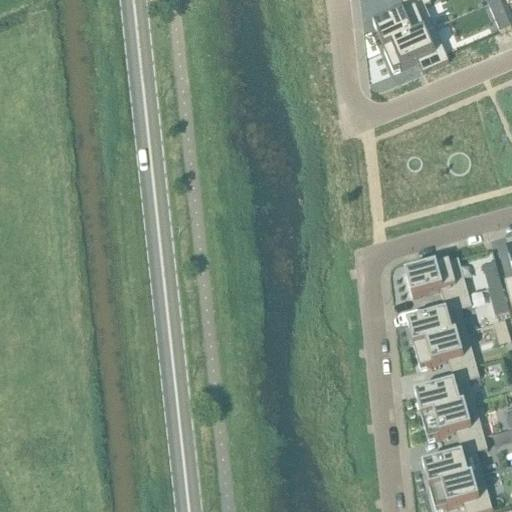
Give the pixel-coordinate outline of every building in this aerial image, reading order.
[(406,16),(374,30),(384,53),(435,31),(426,10),(431,7),(428,0),(407,0),(400,3),(406,16)] [(435,31),(384,53),(394,76),(418,65),(423,76),(449,65),(435,31)] [(469,298),(459,263),(406,278),(413,302),(440,294),(444,305),(469,298)] [(500,281),(487,285),(489,292),(502,289),(500,281)] [(489,292),(488,293),(491,301),(504,297),(502,289),(489,292)] [(408,327),(414,350),(467,335),(461,314),(472,311),(469,298),(444,305),(447,316),(408,327)] [(505,325),(493,329),(496,339),(508,336),(505,325)] [(476,369),(467,335),(414,350),(420,373),(448,365),(451,376),(476,369)] [(476,369),(451,376),(454,387),(416,398),(422,421),(475,406),(469,385),(480,382),(476,369)] [(459,448),(484,441),(475,406),(422,421),(428,444),(456,436),(459,448)] [(423,470),(430,492),(483,478),(477,456),(488,453),(484,441),(459,448),(462,459),(423,470)] [(448,511),(464,508),(465,511),(492,511),(483,478),(430,492),(435,511),(448,511)]
